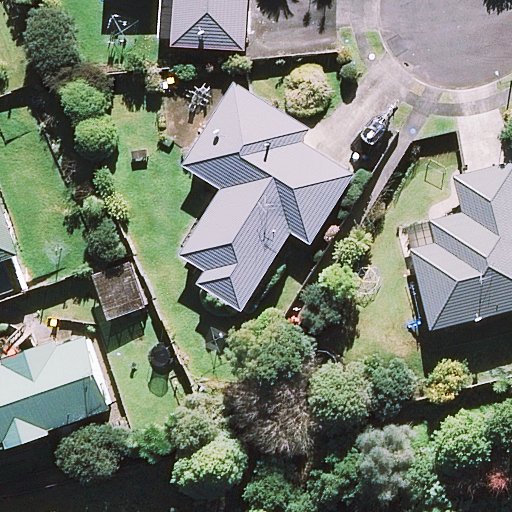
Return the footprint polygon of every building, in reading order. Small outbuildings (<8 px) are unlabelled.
[(179,0),(177,42),(249,46),(252,0),(179,0)] [(309,124),(237,79),(188,158),(229,183),(188,248),(210,262),(202,275),(248,303),(296,226),(315,238),(358,169),(302,135),(309,124)] [(511,305),(511,158),(460,172),(469,209),(412,223),(437,324),(511,305)] [(0,258),(23,251),(0,179),(0,258)] [(150,302),(134,260),(97,274),(113,316),(150,302)] [(59,421),(112,405),(90,333),(62,341),(60,335),(8,351),(10,357),(0,360),(0,443),(60,425),(59,421)]
